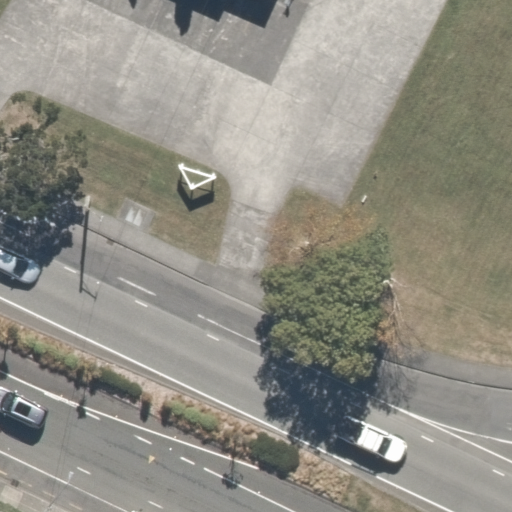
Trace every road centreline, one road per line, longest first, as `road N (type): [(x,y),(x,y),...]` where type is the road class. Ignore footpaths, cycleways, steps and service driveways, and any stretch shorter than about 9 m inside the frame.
road 1 (secondary): [(0,258),(356,425)]
road 2 (secondary): [(233,511),(0,403)]
road 3 (secondary): [(356,425),(511,503)]
road 4 (secondary): [(356,425),(398,415),(511,419)]
